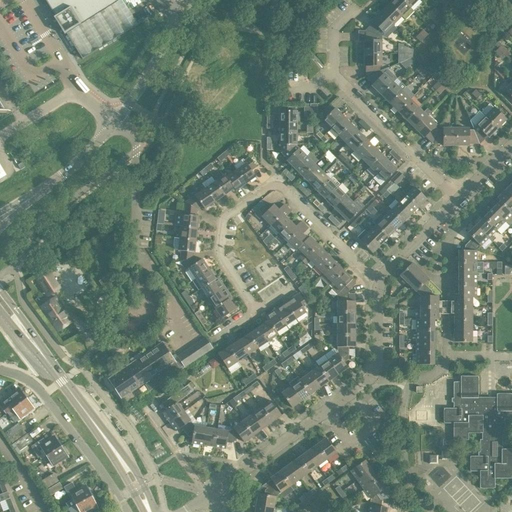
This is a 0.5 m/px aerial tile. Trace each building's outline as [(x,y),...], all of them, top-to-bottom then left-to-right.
[(44,0),(60,25),(66,34),(111,5),(119,0),(44,0)] [(402,0),(393,0),(390,4),(401,16),(405,20),(414,11),(410,7),(402,0)] [(393,25),(401,16),(390,4),(381,13),(393,25)] [(434,8),(431,11),(436,16),(439,13),(434,8)] [(432,20),(436,16),(431,11),(427,15),(432,20)] [(374,23),(366,31),(379,36),(383,32),(384,33),(393,25),(381,13),(372,21),(374,23)] [(419,33),(424,38),(427,34),(423,30),(419,33)] [(366,31),(360,31),(360,41),(364,41),(364,54),(381,54),(381,41),(379,41),(379,36),(366,31)] [(424,38),(419,33),(415,37),(420,42),(424,38)] [(501,45),(498,49),(503,53),(506,50),(501,45)] [(499,57),(503,53),(498,49),(494,52),(499,57)] [(381,66),(381,54),(364,54),(364,66),(366,66),(366,77),(379,72),(379,66),(381,66)] [(419,74),(424,69),(420,65),(415,70),(419,74)] [(497,66),(494,69),(500,75),(503,72),(497,66)] [(372,86),(381,95),(393,83),(398,79),(392,73),(388,78),(384,74),(383,76),(379,72),(366,77),(374,84),(372,86)] [(436,90),(441,86),(437,82),(432,87),(436,90)] [(398,88),(393,83),(381,95),(389,103),(401,91),(402,92),(406,87),(402,83),(398,88)] [(511,83),(505,90),(501,95),(511,105),(511,83)] [(441,86),(436,90),(439,94),(444,89),(441,86)] [(472,94),(477,98),(480,95),(475,90),(472,94)] [(389,103),(398,112),(410,100),(402,92),(401,91),(389,103)] [(398,112),(406,120),(418,108),(410,100),(398,112)] [(486,116),(485,117),(497,129),(506,120),(489,103),(481,112),(486,116)] [(335,109),(334,109),(330,105),(322,113),(326,118),(323,121),(331,129),(343,117),(335,109)] [(290,111),(279,111),(279,123),(296,123),(296,111),(295,111),(295,108),(290,108),(290,111)] [(427,108),(422,112),(418,108),(406,120),(415,129),(427,117),(431,112),(427,108)] [(350,124),(343,117),(331,129),(338,136),(350,124)] [(425,136),(433,144),(438,131),(434,127),(435,125),(427,117),(415,129),(424,138),(425,136)] [(497,129),(485,117),(477,126),(478,127),(474,131),(479,144),(487,136),(488,138),(497,129)] [(363,127),(366,124),(361,119),(358,122),(363,127)] [(279,123),(279,133),(296,133),(296,123),(279,123)] [(358,132),(350,124),(338,136),(346,144),(358,132)] [(444,131),(438,131),(433,144),(443,144),(443,146),(456,146),(456,129),(444,129),(444,131)] [(469,129),(456,129),(456,146),(468,146),(468,144),(479,144),(474,131),(469,131),(469,129)] [(366,139),(358,132),(346,144),(354,152),(366,139)] [(296,145),(296,133),(279,133),(279,145),(281,145),(281,144),(296,145)] [(378,142),(382,139),(377,134),(373,137),(378,142)] [(373,147),(366,139),(354,152),(361,159),(373,147)] [(296,147),(296,145),(281,144),(281,145),(281,154),(288,160),(299,149),(296,147)] [(299,149),(288,160),(287,161),(294,169),(306,157),(307,157),(309,154),(302,147),(299,150),(299,149)] [(381,155),(373,147),(361,159),(369,167),(381,155)] [(222,153),(226,158),(231,153),(228,149),(222,153)] [(344,161),(348,157),(342,152),(338,156),(344,161)] [(226,158),(222,153),(217,158),(220,162),(226,158)] [(369,167),(377,174),(389,162),(381,155),(369,167)] [(246,164),(236,171),(246,184),(256,177),(251,170),(256,167),(249,157),(244,161),(246,164)] [(314,165),(307,157),(306,157),(294,169),(302,177),(314,165)] [(341,165),(335,159),(325,169),(329,173),(336,167),(337,169),(341,165)] [(389,162),(377,174),(385,182),(397,170),(389,162)] [(205,167),(208,172),(214,167),(210,163),(205,167)] [(322,172),(314,165),(302,177),(309,184),(322,172)] [(208,172),(205,167),(199,172),(203,176),(208,172)] [(236,171),(227,177),(234,188),(236,191),(246,184),(236,171)] [(329,180),(322,172),(309,184),(317,192),(329,180)] [(396,184),(403,176),(399,172),(391,180),(396,184)] [(356,184),(359,182),(351,174),(349,176),(356,184)] [(234,188),(227,177),(225,175),(215,182),(225,195),(234,188)] [(337,188),(329,180),(317,192),(325,200),(337,188)] [(215,182),(205,189),(215,202),(225,195),(215,182)] [(386,191),(387,190),(391,186),(388,183),(383,188),(386,191)] [(406,195),(418,207),(426,199),(411,184),(403,192),(406,195)] [(345,195),(337,188),(325,200),(333,207),(345,195)] [(205,189),(185,202),(197,209),(202,206),(205,209),(215,202),(205,189)] [(497,199),(500,202),(509,212),(510,211),(511,208),(511,197),(505,191),(497,199)] [(352,203),(345,195),(333,207),(340,215),(352,203)] [(406,195),(398,203),(410,215),(418,207),(406,195)] [(317,207),(320,204),(316,199),(312,202),(317,207)] [(353,203),(352,203),(340,215),(348,223),(364,206),(357,199),(353,203)] [(370,205),(373,208),(378,203),(375,200),(370,205)] [(185,202),(185,212),(184,215),(176,214),(174,225),(198,228),(199,216),(196,216),(197,209),(185,202)] [(500,202),(492,209),(504,222),(511,214),(511,213),(510,211),(509,212),(500,202)] [(398,203),(391,210),(403,222),(410,215),(398,203)] [(262,217),(270,225),(287,208),(284,204),(278,210),(273,205),(268,210),(264,206),(255,215),(259,219),(262,217)] [(270,225),(279,234),(290,222),(285,217),(291,212),(287,208),(270,225)] [(484,218),(496,230),(504,222),(492,209),(484,218)] [(384,218),(395,230),(403,222),(391,210),(386,215),(383,212),(381,215),(384,218)] [(375,226),(387,238),(395,230),(384,218),(381,215),(380,214),(372,222),(375,226)] [(336,219),(332,222),(337,227),(342,221),(338,217),(336,219)] [(484,218),(476,226),(488,238),(496,230),(484,218)] [(279,234),(287,242),(304,225),(301,221),(295,227),(290,222),(279,234)] [(181,231),(180,238),(196,240),(198,228),(174,225),(174,230),(181,231)] [(308,229),(304,225),(287,242),(295,251),(298,249),(307,239),(302,234),(308,229)] [(375,226),(368,233),(380,245),(387,238),(375,226)] [(472,238),(466,244),(478,249),(488,238),(476,226),(468,234),(472,238)] [(368,233),(365,230),(357,238),(372,253),(380,245),(368,233)] [(298,258),(302,261),(318,246),(309,237),(307,239),(298,249),(303,254),(298,258)] [(181,250),(180,261),(193,258),(193,252),(195,252),(196,240),(180,238),(174,238),(173,245),(173,246),(174,248),(175,249),(177,250),(181,250)] [(458,250),(458,262),(476,262),(476,251),(478,249),(466,244),(464,246),(464,251),(458,250)] [(326,254),(318,246),(302,261),(306,266),(310,261),(315,266),(326,254)] [(315,266),(323,274),(335,262),(326,254),(315,266)] [(180,261),(186,270),(186,274),(192,282),(193,282),(192,280),(209,269),(202,259),(196,263),(193,258),(180,261)] [(323,274),(323,275),(320,278),(329,286),(332,283),(331,283),(343,271),(335,262),(323,274)] [(458,262),(458,273),(476,274),(476,262),(458,262)] [(408,284),(420,271),(412,263),(399,276),(408,284)] [(291,273),(292,272),(288,266),(283,269),(288,275),(291,273)] [(216,279),(209,269),(192,280),(193,282),(199,291),(203,289),(202,288),(216,279)] [(348,289),(355,283),(343,271),(331,283),(332,283),(335,286),(332,289),(337,294),(337,298),(348,293),(348,289)] [(408,284),(420,296),(431,296),(432,292),(424,284),(428,280),(420,271),(408,284)] [(291,273),(288,275),(292,280),(296,277),(292,272),(291,273)] [(458,273),(458,285),(476,285),(476,274),(458,273)] [(35,280),(47,299),(57,293),(45,274),(35,280)] [(202,288),(203,289),(209,298),(225,287),(218,277),(216,279),(202,288)] [(306,291),(306,290),(311,286),(307,281),(298,288),(302,294),(306,291)] [(458,285),(458,296),(472,297),(476,297),(476,285),(458,285)] [(215,308),(229,299),(232,297),(225,287),(209,298),(215,308)] [(185,299),(189,296),(185,290),(181,293),(185,299)] [(306,291),(302,294),(306,300),(310,296),(306,291)] [(355,293),(348,293),(337,298),(337,312),(355,312),(355,293)] [(306,304),(299,294),(285,303),(296,319),(306,312),(302,307),(306,304)] [(54,295),(37,307),(54,334),(72,321),(54,295)] [(189,296),(185,299),(189,305),(193,302),(189,296)] [(420,296),(420,308),(441,308),(441,301),(438,301),(438,296),(431,296),(420,296)] [(472,308),(472,297),(458,296),(454,296),(454,302),(450,302),(450,308),(472,308)] [(236,309),(229,299),(215,308),(222,318),(236,309)] [(285,303),(275,310),(286,326),(296,319),(285,303)] [(441,308),(420,308),(420,319),(434,319),(438,319),(438,314),(441,314),(441,308)] [(472,319),(472,308),(450,308),(450,314),(454,314),(454,319),(472,319)] [(198,320),(203,317),(199,310),(194,313),(198,320)] [(265,316),(268,321),(276,332),(286,326),(275,310),(265,316)] [(355,324),(355,312),(337,312),(337,324),(355,324)] [(203,317),(198,320),(202,325),(206,322),(203,317)] [(416,330),(434,331),(434,319),(420,319),(416,319),(416,330)] [(454,319),(454,331),(472,331),(472,319),(454,319)] [(268,321),(259,327),(268,341),(278,335),(276,332),(268,321)] [(355,336),(355,324),(337,324),(337,336),(355,336)] [(259,327),(249,334),(258,348),(268,341),(259,327)] [(434,342),(434,331),(416,330),(416,342),(434,342)] [(303,335),(306,333),(304,331),(297,336),(300,340),(297,342),(300,346),(303,344),(307,341),(303,335)] [(472,337),(472,331),(454,331),(454,342),(472,342),(472,337)] [(307,332),(306,333),(303,335),(307,341),(312,338),(307,332)] [(249,334),(238,341),(248,355),(258,348),(249,334)] [(337,336),(337,353),(348,359),(348,347),(355,347),(355,336),(337,336)] [(162,343),(145,355),(109,379),(122,398),(144,383),(149,391),(212,349),(205,338),(178,356),(180,360),(176,363),(162,343)] [(238,341),(229,347),(238,361),(248,355),(238,341)] [(434,353),(434,342),(416,342),(416,353),(434,353)] [(288,349),(291,353),(296,349),(293,345),(288,349)] [(228,368),(238,361),(229,347),(218,354),(228,368)] [(291,353),(288,349),(281,353),(285,358),(291,353)] [(337,353),(328,360),(338,374),(348,367),(344,362),(348,359),(337,353)] [(434,353),(416,353),(416,365),(433,365),(434,353)] [(210,362),(214,367),(220,362),(216,357),(210,362)] [(268,363),(271,367),(277,363),(274,359),(268,363)] [(328,360),(318,367),(329,381),(338,374),(328,360)] [(271,367),(268,363),(262,367),(265,372),(271,367)] [(320,388),(329,381),(318,367),(309,373),(320,388)] [(248,377),(251,381),(257,377),(254,373),(248,377)] [(311,394),(320,388),(309,373),(300,380),(311,394)] [(251,381),(248,377),(242,381),(245,386),(251,381)] [(300,380),(298,377),(289,383),(291,386),(301,401),(311,394),(300,380)] [(478,404),(478,398),(478,377),(460,377),(460,382),(453,382),(453,403),(453,409),(444,409),(443,423),(453,424),(453,440),(468,440),(468,433),(482,433),(482,440),(480,440),(480,456),(470,457),(470,472),(480,472),(479,489),(494,489),(495,479),(511,479),(511,464),(511,449),(502,449),(502,436),(504,436),(504,419),(511,418),(511,394),(496,394),(496,404),(478,404)] [(170,421),(184,411),(178,402),(193,390),(192,389),(196,386),(192,381),(161,404),(165,410),(163,412),(170,421)] [(292,408),(301,401),(291,386),(282,393),(292,408)] [(0,403),(4,408),(7,413),(28,397),(23,392),(22,393),(21,391),(15,396),(14,394),(11,396),(10,395),(0,403)] [(241,398),(238,394),(233,398),(229,402),(233,408),(238,404),(236,402),(241,398)] [(3,416),(0,417),(0,420),(8,415),(15,423),(25,415),(25,414),(28,412),(26,410),(32,406),(31,404),(32,403),(28,397),(7,413),(3,416)] [(271,401),(262,407),(272,422),(281,415),(271,401)] [(262,407),(252,414),(263,428),(272,422),(262,407)] [(195,426),(184,411),(170,421),(176,431),(182,427),(188,436),(195,426)] [(252,414),(243,421),(253,435),(263,428),(252,414)] [(244,442),(253,435),(243,421),(229,431),(232,443),(240,437),(244,442)] [(5,432),(12,445),(27,434),(23,429),(18,423),(5,432)] [(217,429),(218,426),(206,424),(206,427),(203,445),(214,447),(217,429)] [(192,443),(203,445),(206,427),(195,426),(188,436),(193,437),(192,443)] [(232,443),(229,431),(229,428),(218,426),(217,429),(214,447),(226,448),(227,442),(232,443)] [(31,439),(27,434),(12,445),(17,452),(32,441),(31,439)] [(316,444),(327,459),(336,452),(326,437),(316,444)] [(38,456),(42,453),(45,457),(62,446),(58,440),(57,441),(56,439),(50,443),(49,441),(46,443),(45,442),(39,446),(37,443),(32,447),(38,456)] [(316,444),(307,451),(318,466),(327,459),(316,444)] [(66,452),(62,446),(45,457),(49,463),(51,462),(53,466),(61,460),(60,458),(66,454),(65,452),(66,452)] [(307,451),(298,458),(309,472),(318,466),(307,451)] [(441,451),(441,455),(441,460),(449,460),(450,451),(441,451)] [(438,464),(438,455),(429,455),(429,464),(438,464)] [(298,458),(289,464),(300,479),(309,472),(298,458)] [(357,480),(372,469),(365,460),(351,471),(357,480)] [(294,483),(300,479),(289,464),(280,471),(290,486),(293,490),(297,487),(294,483)] [(379,479),(372,469),(357,480),(364,489),(379,479)] [(276,496),(290,486),(280,471),(270,478),(271,479),(263,485),(267,489),(265,491),(276,496)] [(45,489),(58,481),(56,478),(53,474),(41,481),(45,489)] [(371,498),(370,501),(382,499),(394,497),(394,494),(388,486),(385,487),(379,479),(364,489),(371,498)] [(62,488),(59,483),(47,490),(50,496),(62,488)] [(69,495),(71,500),(66,503),(69,509),(93,496),(89,490),(88,491),(87,489),(81,492),(80,490),(77,491),(72,483),(64,487),(68,496),(69,495)] [(274,508),(276,496),(265,491),(264,494),(258,493),(256,504),(274,508)] [(311,495),(309,491),(299,499),(301,502),(311,495)] [(0,500),(0,502),(6,500),(5,500),(10,498),(7,492),(0,494),(0,500)] [(69,509),(70,511),(86,511),(87,511),(97,507),(94,503),(96,502),(93,496),(69,509)] [(370,501),(368,511),(386,511),(387,507),(381,506),(382,499),(370,501)]
